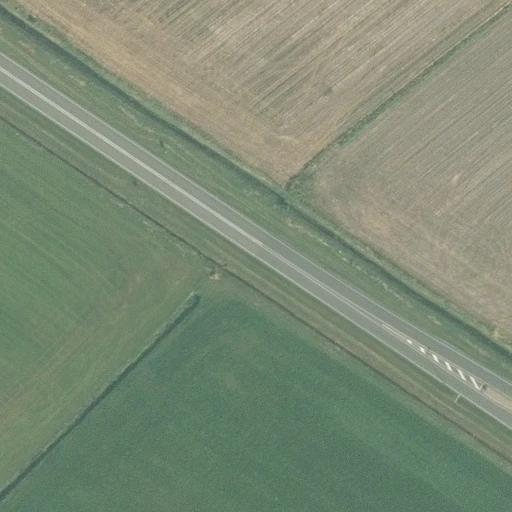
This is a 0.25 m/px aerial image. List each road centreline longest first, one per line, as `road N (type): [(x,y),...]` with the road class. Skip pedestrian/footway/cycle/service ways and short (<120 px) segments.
road 1 (trunk): [(369,316),(0,69)]
road 2 (trunk): [(369,316),(379,334),(511,421)]
road 3 (trunk): [(511,392),(369,316)]
